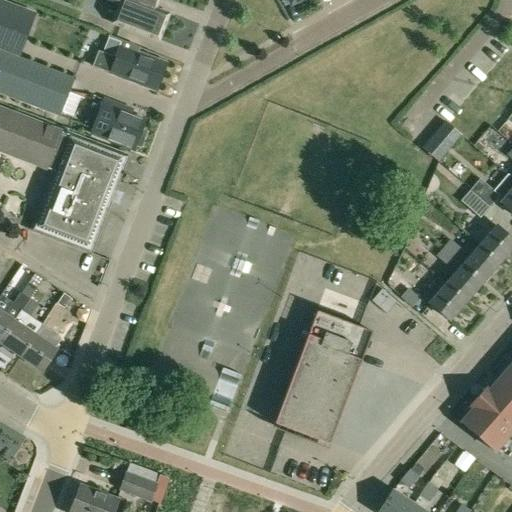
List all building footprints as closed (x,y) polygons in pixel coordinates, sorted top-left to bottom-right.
[(0,0),(0,50),(75,78),(92,33),(2,0),(0,0)] [(158,0),(113,0),(121,3),(114,22),(159,39),(168,14),(155,9),(158,0)] [(166,64),(137,53),(139,47),(123,41),(111,73),(156,90),(166,64)] [(0,93),(60,117),(75,78),(0,50),(0,93)] [(84,116),(91,95),(76,90),(69,111),(84,116)] [(93,132),(134,148),(135,145),(140,146),(145,133),(141,130),(144,121),(129,115),(131,110),(105,100),(93,132)] [(0,150),(49,169),(63,131),(0,107),(0,150)] [(424,147),(439,161),(461,136),(446,122),(424,147)] [(68,133),(33,228),(90,251),(110,199),(119,203),(123,194),(114,190),(127,156),(68,133)] [(511,176),(509,174),(494,190),(480,178),(471,189),(491,206),(497,199),(501,202),(501,203),(511,212),(511,176)] [(489,208),(491,206),(471,189),(461,200),(473,210),(481,218),(489,208)] [(480,245),(500,262),(511,248),(511,238),(497,225),(480,245)] [(463,249),(451,239),(444,247),(456,257),(463,249)] [(463,265),(483,281),(500,262),(480,245),(463,265)] [(436,256),(450,268),(456,258),(444,247),(436,256)] [(447,283),(467,300),(483,281),(463,265),(447,283)] [(395,272),(388,281),(393,285),(400,276),(395,272)] [(34,292),(39,286),(31,281),(27,287),(34,292)] [(450,320),(467,300),(447,283),(430,303),(450,320)] [(412,307),(420,298),(409,288),(401,297),(412,307)] [(396,302),(385,293),(381,289),(371,301),(380,308),(385,314),(396,302)] [(5,315),(0,311),(0,342),(0,343),(30,298),(28,296),(21,292),(5,315)] [(71,302),(64,297),(58,307),(64,312),(71,302)] [(30,298),(0,343),(21,357),(35,336),(36,335),(24,327),(39,304),(30,298)] [(367,342),(371,331),(357,326),(317,311),(306,341),(308,342),(278,423),(286,426),(328,441),(358,360),(360,361),(367,342)] [(57,350),(35,336),(21,357),(43,371),(57,350)] [(188,360),(222,374),(229,355),(195,342),(188,360)] [(511,363),(494,384),(492,386),(489,384),(466,410),(469,412),(460,422),(495,452),(503,442),(511,431),(511,363)] [(474,459),(464,452),(456,463),(466,470),(474,459)] [(409,488),(419,477),(410,469),(400,481),(409,488)] [(127,473),(121,489),(151,500),(157,484),(127,473)] [(419,495),(420,495),(430,501),(438,488),(428,481),(419,495)] [(81,485),(70,511),(113,511),(118,500),(81,485)] [(378,511),(409,511),(414,504),(392,490),(378,511)]
